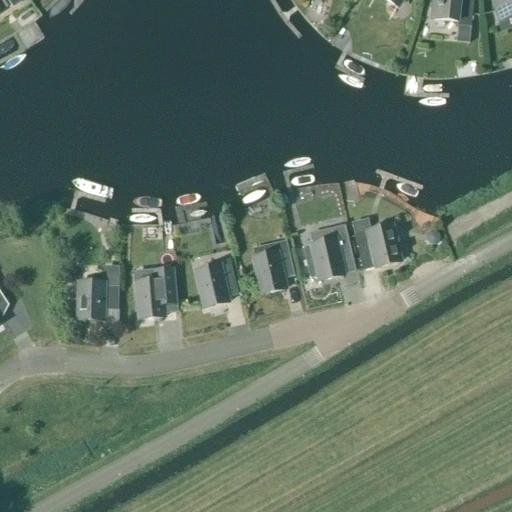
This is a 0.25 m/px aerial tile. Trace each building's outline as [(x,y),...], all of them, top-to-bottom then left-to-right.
[(402,0),(384,0),(397,8),(402,0)] [(470,29),(473,0),(435,0),(433,21),(458,24),(458,28),(470,29)] [(511,0),(493,0),(501,22),(511,18),(511,0)] [(403,264),(393,223),(370,228),(368,218),(350,222),(362,273),(403,264)] [(317,283),(346,277),(345,273),(354,272),(345,227),(306,236),(308,245),(302,247),(309,279),(315,277),(317,283)] [(259,296),(287,290),(285,280),(294,278),(286,241),(251,248),(253,257),(250,257),(259,296)] [(103,266),(103,281),(76,281),(76,285),(72,285),(71,302),(75,302),(75,321),(103,322),(104,310),(117,310),(118,267),(103,266)] [(233,275),(231,266),(196,275),(205,310),(227,305),(225,296),(237,293),(233,275)] [(163,283),(162,278),(133,281),(137,321),(165,319),(164,302),(177,301),(176,281),(163,283)] [(0,324),(5,321),(3,317),(9,305),(0,292),(0,324)]
